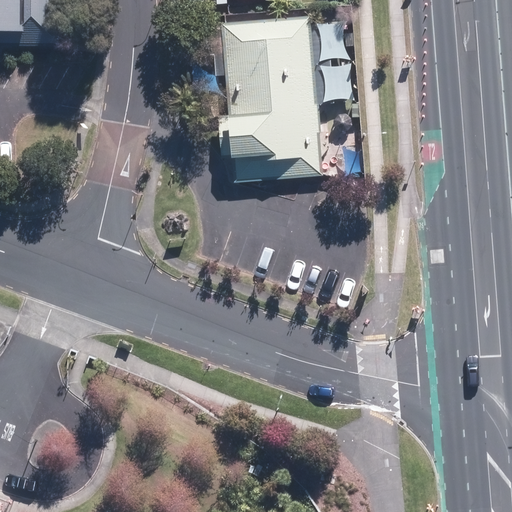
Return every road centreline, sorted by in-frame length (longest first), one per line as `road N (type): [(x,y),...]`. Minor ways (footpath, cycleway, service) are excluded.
road 1 (primary): [(461,397),(434,0)]
road 2 (residential): [(91,285),(274,351),(461,397)]
road 3 (residential): [(136,0),(91,285)]
road 4 (primary): [(497,0),(511,182)]
